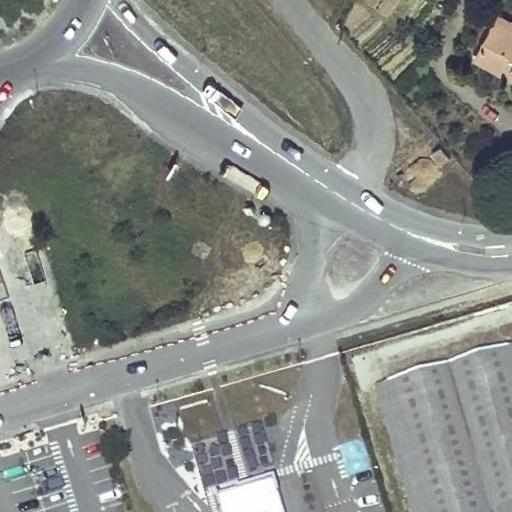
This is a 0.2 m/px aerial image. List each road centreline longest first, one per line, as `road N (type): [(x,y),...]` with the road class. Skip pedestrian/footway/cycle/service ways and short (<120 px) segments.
road 1 (tertiary): [(27,64),(106,73),(253,138)]
road 2 (unclassified): [(204,346),(365,295),(408,242)]
road 3 (unclassified): [(346,200),(369,158),(370,108),(285,0)]
road 4 (unclassified): [(0,407),(204,346)]
road 5 (unclassified): [(346,200),(285,305),(204,346)]
road 6 (tertiary): [(253,138),(222,96),(119,0)]
road 7 (track): [(511,125),(470,100),(443,66),(466,0)]
